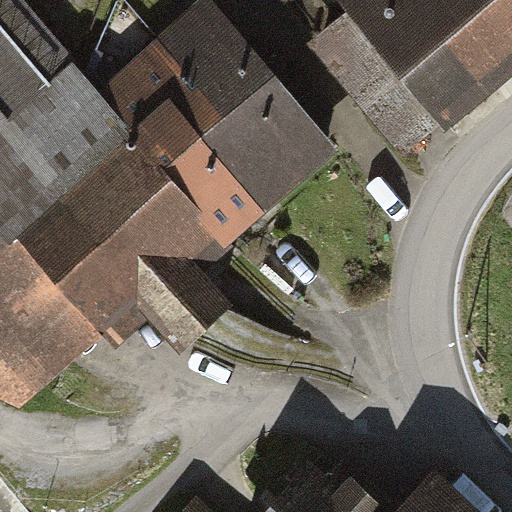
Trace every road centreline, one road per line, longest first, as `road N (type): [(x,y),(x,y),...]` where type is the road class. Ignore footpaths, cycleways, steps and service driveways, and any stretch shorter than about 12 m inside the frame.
road 1 (unclassified): [(511,131),(434,245),(423,344),(449,424),(511,492)]
road 2 (track): [(130,511),(209,441),(297,408),(449,424)]
road 3 (track): [(297,408),(213,408),(73,442),(0,427)]
